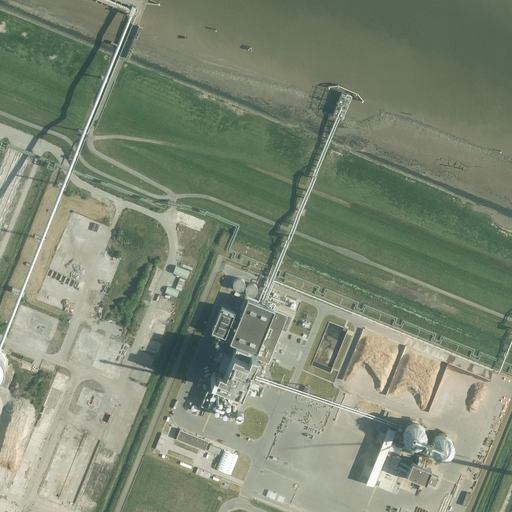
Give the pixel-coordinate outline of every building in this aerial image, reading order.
[(129,5),(126,10),(134,13),(135,12),(136,13),(136,10),(135,10),(136,8),(129,5)] [(130,59),(143,27),(139,25),(126,57),(130,59)] [(176,266),(173,273),(187,279),(190,271),(176,266)] [(186,280),(180,277),(176,289),(181,291),(186,280)] [(167,287),(165,294),(176,298),(178,291),(167,287)] [(258,303),(248,298),(230,342),(235,344),(231,355),(225,353),(217,373),(214,371),(211,379),(242,391),(248,375),(255,378),(258,370),(261,362),(255,359),(255,357),(275,309),(258,303)] [(15,327),(57,340),(64,317),(22,304),(15,327)] [(222,306),(212,331),(225,336),(235,312),(222,306)] [(292,316),(275,309),(255,357),(268,362),(281,330),(286,332),(292,316)] [(164,338),(169,325),(159,321),(154,335),(164,338)] [(123,377),(135,343),(84,325),(72,359),(123,377)] [(0,378),(25,376),(23,352),(18,352),(18,358),(0,358),(0,378)] [(136,362),(152,366),(154,360),(138,356),(136,362)] [(36,363),(33,371),(40,374),(43,366),(36,363)] [(135,367),(130,377),(146,384),(151,374),(135,367)] [(99,419),(116,425),(125,399),(85,385),(78,404),(101,413),(99,419)] [(217,394),(207,390),(201,405),(211,409),(217,394)] [(233,394),(225,390),(222,396),(231,399),(233,394)] [(125,424),(133,428),(135,422),(127,418),(125,424)] [(166,422),(153,454),(159,456),(172,424),(166,422)] [(437,424),(409,422),(408,429),(407,431),(407,439),(416,443),(422,444),(425,445),(424,445),(447,455),(460,456),(461,453),(464,453),(464,447),(465,445),(466,438),(462,436),(461,437),(461,441),(460,441),(451,437),(451,434),(440,432),(441,426),(437,424)] [(62,503),(83,511),(108,440),(89,433),(68,491),(58,488),(69,458),(75,460),(85,431),(69,425),(44,496),(58,501),(59,499),(63,500),(62,503)] [(396,431),(388,428),(366,483),(374,486),(396,431)] [(209,441),(180,429),(176,438),(205,450),(209,441)] [(211,445),(208,451),(219,455),(222,449),(211,445)] [(238,455),(224,450),(216,468),(231,474),(238,455)] [(429,474),(431,469),(412,461),(406,475),(426,483),(425,483),(435,487),(439,478),(429,474)] [(387,464),(377,487),(391,493),(401,469),(387,464)] [(198,468),(195,474),(209,479),(211,473),(198,468)]
